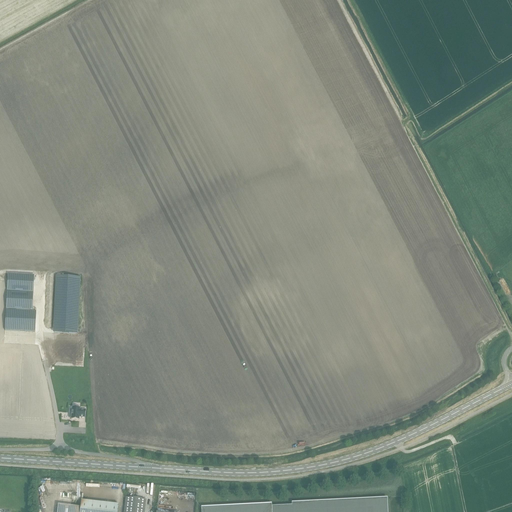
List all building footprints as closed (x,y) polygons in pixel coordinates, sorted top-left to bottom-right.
[(33,292),(34,276),(34,275),(8,273),(7,291),(12,291),(33,292)] [(57,277),(54,332),(77,333),(79,278),(57,277)] [(7,291),(6,310),(32,312),(33,292),(12,291),(7,291)] [(34,332),(35,312),(32,312),(6,310),(5,330),(34,332)] [(70,408),(69,413),(72,413),(71,419),(79,420),(79,417),(85,418),(86,410),(80,409),(80,408),(72,407),(72,408),(70,408)] [(126,498),(124,511),(144,511),(146,500),(126,498)] [(387,511),(387,498),(291,503),(292,506),(272,507),(271,504),(201,508),(201,511),(387,511)] [(117,511),(118,505),(81,501),(80,508),(58,505),(57,511),(117,511)]
